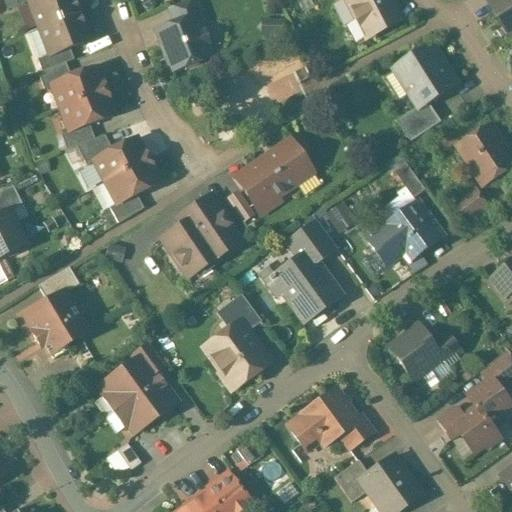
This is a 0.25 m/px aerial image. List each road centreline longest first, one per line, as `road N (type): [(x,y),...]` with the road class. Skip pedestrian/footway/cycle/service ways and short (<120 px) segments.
road 1 (residential): [(117,511),(344,343)]
road 2 (residential): [(344,343),(464,511)]
road 3 (residential): [(344,343),(511,224)]
road 4 (residential): [(114,0),(196,178)]
road 5 (residential): [(85,511),(0,373)]
road 6 (residential): [(431,0),(465,30),(511,98)]
